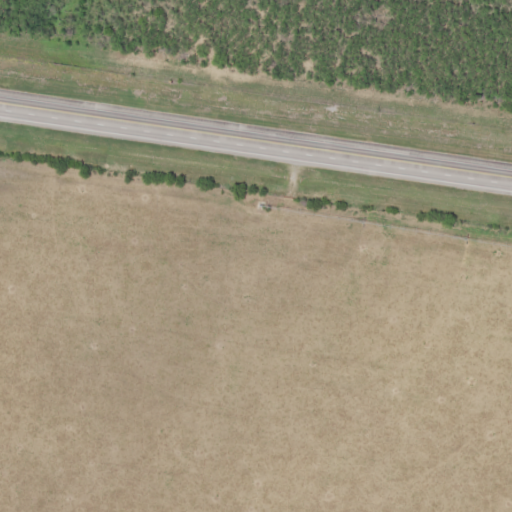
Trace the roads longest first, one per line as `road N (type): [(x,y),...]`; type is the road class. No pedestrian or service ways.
road 1 (trunk): [(0,102),(511,177)]
road 2 (residential): [(281,144),(253,261),(164,511)]
